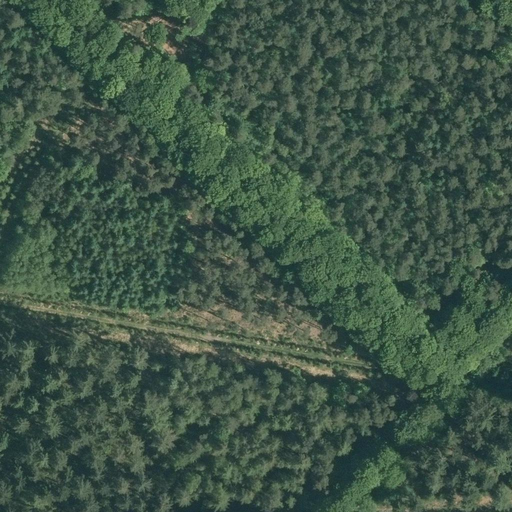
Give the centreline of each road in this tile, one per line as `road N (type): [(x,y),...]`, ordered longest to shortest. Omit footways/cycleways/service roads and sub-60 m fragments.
road 1 (track): [(452,379),(43,0)]
road 2 (track): [(0,299),(301,349),(397,371),(437,396)]
road 3 (track): [(452,379),(334,511)]
